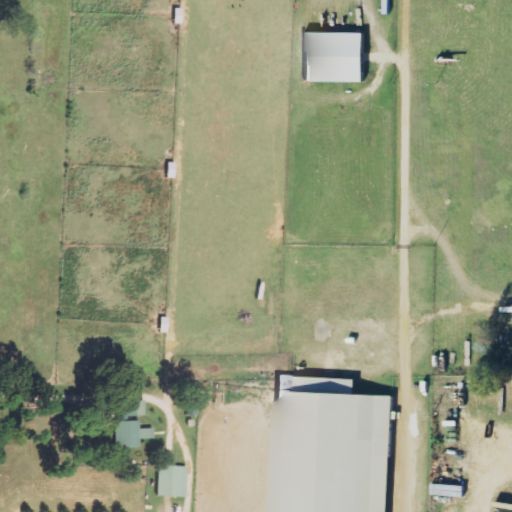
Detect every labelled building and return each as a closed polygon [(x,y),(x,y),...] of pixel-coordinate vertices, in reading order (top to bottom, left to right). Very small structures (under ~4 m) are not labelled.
[(365,33),(303,32),(303,82),(364,82),(365,33)] [(275,390),(270,511),(388,511),(393,395),(355,393),(356,378),(290,376),(289,390),(275,390)] [(138,447),(138,439),(152,438),(152,428),(138,428),(137,416),(144,415),(143,400),(117,401),(117,421),(113,421),(114,448),(138,447)] [(185,497),(185,466),(157,465),(156,496),(185,497)] [(432,495),(464,496),(464,485),(432,484),(432,495)]
